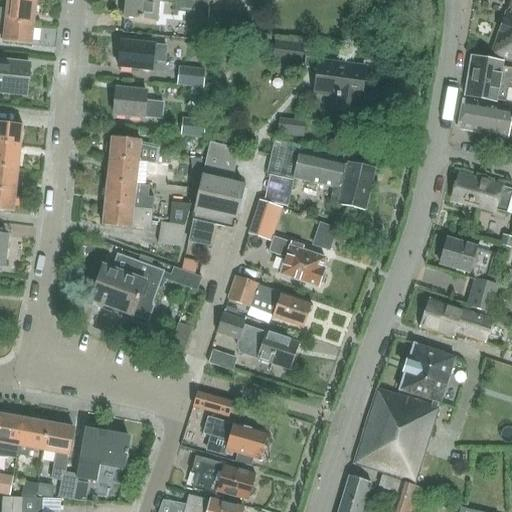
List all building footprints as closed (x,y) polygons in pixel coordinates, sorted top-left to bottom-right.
[(33,24),(36,2),(18,0),(6,0),(5,10),(0,9),(0,21),(4,22),(4,20),(33,24)] [(123,16),(123,17),(156,21),(158,3),(174,5),(174,0),(125,0),(125,3),(122,3),(121,4),(120,14),(121,16),(123,16)] [(176,1),(175,13),(192,15),(193,3),(176,1)] [(511,62),(511,14),(511,16),(505,13),(491,54),(511,62)] [(31,45),(33,24),(4,20),(4,22),(2,42),(31,45)] [(194,23),(193,35),(207,35),(208,23),(194,23)] [(164,62),(166,47),(154,46),(154,44),(121,41),(118,68),(150,71),(152,61),(164,62)] [(274,58),(299,62),(301,47),(276,43),(274,58)] [(318,92),(333,93),(331,111),(358,114),(360,97),(361,97),(364,68),(322,63),(322,60),(307,58),(306,68),(321,70),(318,92)] [(502,64),(470,58),(466,78),(468,78),(465,95),(495,101),(505,103),(505,101),(511,102),(511,69),(501,68),(502,64)] [(0,92),(25,95),(28,65),(0,61),(0,92)] [(203,88),(205,71),(179,68),(177,85),(203,88)] [(160,120),(162,104),(145,102),(146,92),(116,89),(113,115),(160,120)] [(511,110),(462,101),(456,128),(483,134),(481,143),(511,148),(511,110)] [(203,138),(205,122),(182,119),(181,135),(203,138)] [(302,136),(304,124),(279,121),(278,133),(302,136)] [(0,145),(20,147),(22,126),(0,123),(0,145)] [(109,153),(108,159),(156,163),(157,155),(157,151),(146,150),(146,148),(138,147),(139,141),(110,138),(110,144),(106,144),(105,152),(109,153)] [(300,145),(274,139),(266,173),(292,179),(300,145)] [(0,167),(17,169),(20,147),(0,145),(0,167)] [(231,181),(237,152),(210,145),(203,175),(231,181)] [(347,165),(343,164),(343,162),(299,152),(296,166),(293,179),(332,188),(328,202),(364,211),(374,169),(348,163),(347,165)] [(168,156),(157,155),(156,163),(108,159),(106,183),(143,186),(144,175),(155,176),(155,175),(166,176),(168,156)] [(0,188),(15,191),(17,169),(0,167),(0,188)] [(505,213),(511,191),(499,188),(499,186),(459,175),(452,200),(491,210),(493,209),(505,213)] [(231,221),(232,221),(241,188),(202,178),(188,239),(208,244),(213,224),(229,228),(231,221)] [(142,198),(143,186),(106,183),(104,205),(151,210),(152,199),(142,198)] [(0,210),(13,212),(15,191),(0,188),(0,210)] [(184,225),(186,207),(161,204),(159,221),(184,225)] [(149,230),(151,210),(104,205),(102,225),(130,228),(149,230)] [(279,209),(265,205),(255,236),(268,241),(279,209)] [(181,248),(182,241),(184,228),(160,225),(157,244),(181,248)] [(511,242),(511,236),(502,234),(499,245),(511,248),(511,242)] [(273,237),(271,241),(267,253),(284,259),(278,275),(316,288),(322,270),(320,269),(323,259),(301,252),(302,247),(273,237)] [(475,248),(446,240),(439,264),(468,273),(466,278),(478,281),(488,284),(485,276),(492,254),(475,249),(475,248)] [(201,263),(204,250),(190,248),(188,260),(201,263)] [(145,321),(163,272),(110,252),(104,267),(103,267),(90,302),(133,318),(133,317),(145,321)] [(202,279),(174,268),(169,281),(197,292),(202,279)] [(310,305),(258,287),(259,285),(236,277),(228,301),(251,309),(254,299),(275,306),(271,318),(302,329),(310,305)] [(489,314),(497,286),(488,284),(478,281),(470,308),(489,314)] [(452,338),(454,333),(484,343),(492,321),(428,300),(419,327),(452,338)] [(184,328),(197,329),(198,314),(185,313),(184,328)] [(245,322),(223,314),(216,333),(237,340),(235,346),(239,354),(289,370),(297,343),(243,327),(245,322)] [(430,407),(376,390),(353,465),(415,484),(438,410),(435,409),(436,403),(439,404),(454,358),(413,345),(399,391),(432,402),(430,407)] [(231,402),(197,392),(192,407),(227,417),(231,402)] [(0,415),(0,456),(15,459),(16,455),(22,419),(12,418),(12,413),(2,411),(0,415)] [(28,448),(43,451),(47,424),(46,424),(46,419),(36,417),(34,421),(22,419),(16,455),(27,457),(28,448)] [(225,450),(237,454),(236,461),(250,466),(252,458),(258,460),(259,457),(263,458),(266,447),(262,446),(266,434),(232,424),(232,425),(206,417),(202,434),(227,442),(225,450)] [(50,424),(47,424),(43,451),(56,453),(51,479),(61,480),(61,476),(64,476),(68,455),(73,428),(62,426),(62,422),(52,420),(50,424)] [(85,431),(76,478),(78,479),(95,482),(98,464),(122,468),(127,438),(85,431)] [(215,494),(215,492),(248,501),(249,497),(251,495),(253,489),(251,486),(255,475),(223,466),(223,464),(194,456),(190,474),(196,476),(193,488),(215,494)] [(75,478),(64,476),(61,476),(61,480),(58,498),(71,500),(75,478)] [(416,511),(424,491),(400,483),(381,476),(378,486),(383,488),(383,489),(396,494),(390,511),(416,511)] [(370,484),(349,478),(338,511),(372,511),(376,502),(365,499),(370,484)] [(11,483),(0,480),(0,492),(10,493),(11,483)] [(24,483),(21,499),(35,499),(37,485),(24,483)] [(119,505),(118,493),(99,493),(100,506),(119,505)] [(162,503),(159,511),(240,511),(242,509),(209,501),(188,496),(185,507),(162,503)] [(42,511),(43,500),(35,499),(21,499),(21,509),(20,511),(42,511)]
